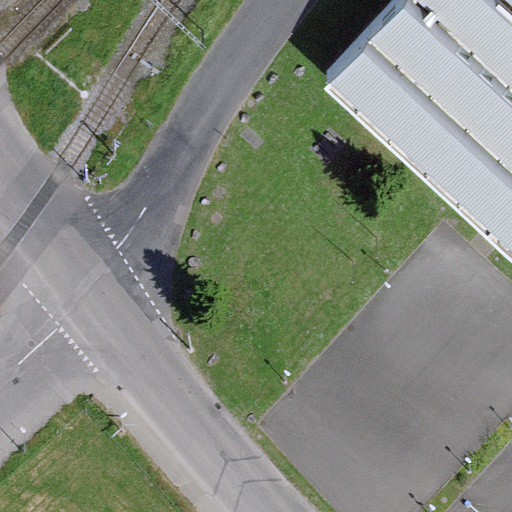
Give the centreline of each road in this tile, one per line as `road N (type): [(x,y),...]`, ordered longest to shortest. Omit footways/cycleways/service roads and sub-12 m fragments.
road 1 (unclassified): [(84,302),(287,0)]
road 2 (residential): [(255,511),(84,302)]
road 3 (residential): [(84,302),(0,182)]
